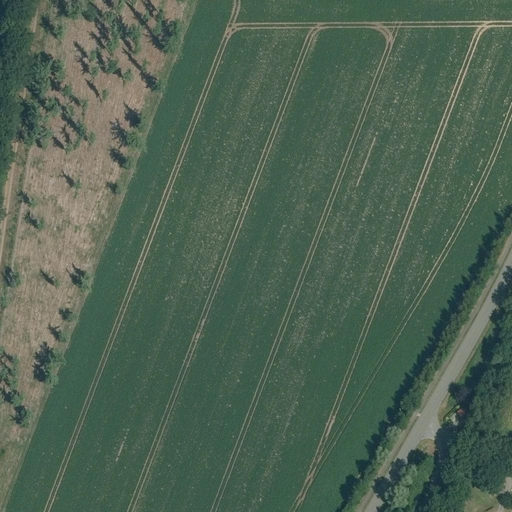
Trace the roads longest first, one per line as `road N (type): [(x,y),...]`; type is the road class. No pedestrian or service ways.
road 1 (track): [(39,0),(0,247)]
road 2 (tertiary): [(511,266),(423,426)]
